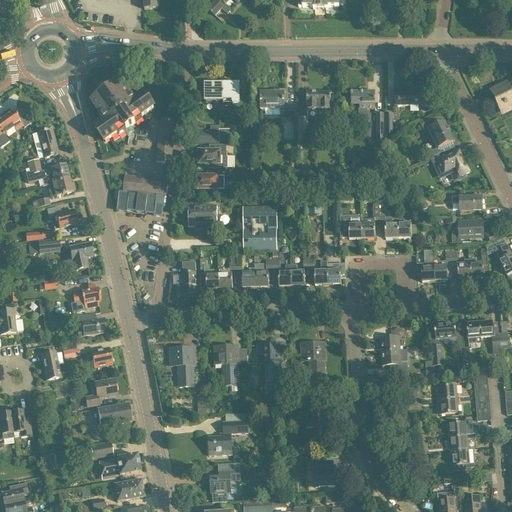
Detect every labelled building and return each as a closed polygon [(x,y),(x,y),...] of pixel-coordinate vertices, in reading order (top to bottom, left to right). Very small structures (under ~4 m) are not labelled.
[(144,0),(145,10),(158,10),(157,0),(144,0)] [(219,0),(216,0),(207,9),(215,17),(222,10),(228,15),(231,11),(226,5),(219,0)] [(298,0),(299,8),(303,8),(314,8),(314,10),(328,10),(328,8),(339,8),(338,0),(298,0)] [(121,83),(92,103),(105,121),(95,128),(105,143),(117,134),(119,136),(136,124),(134,122),(154,108),(144,94),(134,101),(121,83)] [(225,85),(223,85),(223,103),(232,103),(233,106),(236,113),(248,113),(248,100),(239,100),(239,85),(231,85),(231,84),(225,84),(225,85)] [(205,85),(205,102),(218,102),(218,111),(223,111),(223,103),(223,85),(205,85)] [(275,94),(261,94),(261,111),(281,111),(281,118),(297,118),(297,106),(287,106),(288,90),(275,90),(275,94)] [(406,90),(395,90),(395,107),(421,107),(428,106),(427,92),(411,93),(411,91),(406,91),(406,90)] [(331,93),(306,93),(306,106),(307,106),(307,111),(320,111),(320,114),(329,114),(329,122),(338,122),(339,104),(331,104),(331,93)] [(375,93),(351,93),(352,107),(360,107),(360,110),(358,110),(358,119),(367,119),(367,111),(375,111),(375,93)] [(499,102),(498,102),(505,116),(506,116),(505,115),(511,112),(511,96),(510,97),(510,96),(509,97),(499,102)] [(0,150),(1,150),(4,155),(13,148),(10,144),(5,136),(15,129),(13,126),(19,122),(24,129),(31,124),(22,110),(15,115),(13,112),(0,121),(0,150)] [(455,143),(445,122),(445,123),(444,120),(448,118),(444,110),(419,124),(424,132),(436,125),(437,126),(429,130),(439,149),(431,153),(433,158),(442,154),(454,148),(452,144),(455,143)] [(162,119),(155,162),(170,164),(170,163),(176,121),(162,119)] [(307,119),(297,119),(297,141),(307,141),(307,119)] [(197,133),(197,143),(218,144),(218,128),(211,128),(211,134),(197,133)] [(51,131),(38,134),(44,160),(58,157),(51,131)] [(230,132),(218,132),(218,144),(230,144),(230,132)] [(197,156),(197,161),(198,162),(198,165),(220,165),(220,157),(226,157),(227,146),(213,146),(213,152),(199,152),(199,155),(197,156)] [(433,158),(430,160),(435,170),(439,168),(442,175),(456,169),(460,178),(469,173),(459,152),(445,159),(442,154),(433,158)] [(38,161),(27,164),(29,170),(40,167),(38,161)] [(40,167),(29,170),(31,176),(41,173),(40,167)] [(65,167),(45,172),(49,186),(53,185),(68,181),(65,167)] [(194,181),(194,186),(196,188),(196,190),(224,191),(224,177),(230,177),(230,171),(210,171),(210,177),(196,177),(196,180),(194,181)] [(125,177),(123,192),(166,197),(168,182),(125,177)] [(54,190),(49,192),(51,199),(56,198),(74,194),(74,193),(73,193),(72,187),(70,188),(68,181),(53,185),(54,190)] [(163,206),(156,205),(156,198),(120,193),(118,210),(154,215),(154,216),(161,217),(163,206)] [(307,216),(322,215),(321,197),(306,198),(307,216)] [(453,198),(452,198),(453,205),(460,205),(460,212),(461,212),(482,211),(482,212),(483,212),(482,198),(482,199),(460,199),(460,198),(453,198)] [(48,200),(32,204),(33,211),(50,206),(48,200)] [(217,207),(189,207),(189,227),(217,227),(217,223),(225,223),(224,214),(217,214),(217,207)] [(58,209),(47,212),(49,219),(55,217),(59,230),(77,226),(73,212),(60,215),(58,209)] [(277,212),(244,213),(244,253),(273,252),(277,252),(277,212)] [(399,220),(398,220),(399,239),(412,239),(411,224),(405,224),(405,215),(399,215),(399,220)] [(357,226),(349,226),(349,241),(362,240),(362,226),(364,225),(364,220),(357,220),(357,226)] [(386,225),(385,225),(385,232),(385,240),(399,239),(398,220),(386,220),(386,225)] [(483,222),(458,223),(459,240),(484,239),(483,222)] [(364,225),(362,226),(362,240),(375,240),(375,225),(364,225)] [(41,235),(30,236),(30,243),(42,242),(42,240),(53,239),(53,233),(41,234),(41,235)] [(59,241),(30,244),(31,255),(39,254),(39,255),(60,253),(59,241)] [(90,245),(69,249),(72,263),(74,273),(88,270),(86,260),(93,258),(90,245)] [(511,274),(511,256),(507,246),(495,252),(500,263),(495,265),(495,268),(496,271),(499,272),(504,270),(507,276),(511,274)] [(427,265),(417,266),(418,276),(422,276),(422,284),(435,282),(433,260),(432,252),(426,252),(427,265)] [(207,256),(201,256),(201,271),(204,271),(204,277),(206,277),(206,291),(220,290),(219,276),(219,267),(218,267),(210,267),(210,262),(207,262),(207,256)] [(439,259),(433,260),(435,282),(448,281),(447,267),(440,267),(439,259)] [(484,278),(483,264),(476,264),(476,259),(470,260),(471,279),(484,278)] [(464,265),(457,266),(458,281),(471,279),(470,260),(464,260),(464,265)] [(180,287),(177,287),(177,296),(186,295),(186,297),(193,297),(193,295),(196,295),(195,267),(186,268),(187,263),(181,263),(181,273),(180,273),(180,287)] [(321,272),(314,272),(315,287),(328,287),(327,272),(327,266),(327,263),(320,263),(321,272)] [(223,264),(218,264),(218,267),(219,267),(219,276),(220,290),(233,290),(232,275),(224,275),(223,264)] [(340,265),(327,266),(327,272),(328,287),(341,286),(340,265)] [(286,273),(278,273),(279,288),(292,287),(291,273),(291,267),(285,267),(286,273)] [(297,267),(291,267),(291,273),(292,287),(305,287),(305,272),(297,273),(297,267)] [(261,269),(255,270),(256,289),(269,288),(268,274),(261,274),(261,269)] [(250,274),(242,275),(243,289),(256,289),(255,270),(249,270),(250,274)] [(73,278),(43,282),(45,293),(74,289),(73,278)] [(74,306),(72,306),(73,313),(98,308),(97,303),(101,302),(98,290),(95,291),(94,287),(88,288),(88,292),(72,295),(74,306)] [(19,303),(18,294),(10,295),(11,304),(19,303)] [(0,336),(16,334),(13,311),(0,312),(0,336)] [(94,316),(69,320),(70,326),(82,324),(83,332),(77,332),(78,339),(105,335),(103,321),(95,322),(94,316)] [(500,348),(499,336),(494,336),(493,323),(480,325),(481,339),(492,338),(493,349),(500,349),(500,348)] [(502,336),(499,336),(500,348),(508,347),(507,323),(501,323),(502,336)] [(480,325),(467,326),(468,340),(469,346),(476,345),(476,340),(481,339),(480,325)] [(431,341),(433,366),(443,365),(441,341),(456,340),(455,326),(455,327),(435,329),(435,328),(436,341),(431,341)] [(391,338),(380,339),(381,353),(400,352),(399,338),(406,338),(405,331),(391,332),(391,338)] [(325,345),(302,346),(303,363),(310,363),(311,384),(325,383),(324,362),(326,362),(325,345)] [(281,346),(258,347),(259,364),(266,364),(267,385),(281,385),(280,364),(282,364),(281,346)] [(238,348),(215,349),(215,366),(223,365),(224,387),(238,386),(237,365),(239,365),(238,348)] [(195,349),(170,350),(171,367),(179,367),(179,388),(194,388),(193,381),(193,374),(193,367),(195,367),(195,349)] [(78,351),(63,354),(64,360),(79,357),(78,351)] [(91,354),(86,355),(87,363),(92,362),(94,370),(112,366),(108,351),(91,354)] [(400,352),(381,353),(382,367),(393,366),(394,372),(408,371),(407,365),(401,366),(400,352)] [(56,353),(41,357),(45,374),(44,374),(45,382),(61,379),(56,353)] [(97,397),(86,399),(87,409),(99,407),(98,400),(117,396),(114,381),(94,384),(97,397)] [(456,386),(437,388),(438,402),(457,400),(456,386)] [(457,400),(438,402),(440,416),(459,414),(457,400)] [(321,402),(299,403),(299,407),(301,407),(301,410),(307,410),(307,409),(321,409),(321,402)] [(128,405),(97,410),(100,428),(115,426),(115,428),(117,429),(121,429),(122,426),(122,425),(131,423),(128,405)] [(23,413),(10,414),(13,434),(19,433),(20,438),(31,437),(29,420),(24,421),(23,413)] [(0,440),(8,440),(7,435),(13,434),(10,414),(0,415),(0,440)] [(329,420),(306,422),(307,431),(314,431),(314,443),(330,442),(329,420)] [(221,438),(209,439),(210,457),(224,457),(224,452),(232,452),(231,435),(248,434),(248,422),(246,422),(225,423),(224,423),(224,435),(221,435),(221,438)] [(466,423),(447,425),(448,439),(468,437),(467,436),(466,423)] [(44,430),(40,431),(41,440),(56,437),(55,434),(45,435),(44,430)] [(468,437),(448,439),(450,453),(469,451),(468,440),(476,439),(475,435),(467,436),(468,437)] [(110,441),(90,445),(93,460),(112,457),(110,441)] [(469,451),(450,453),(451,466),(452,466),(452,472),(466,471),(466,469),(474,468),(474,464),(470,465),(469,451)] [(113,461),(98,463),(102,481),(140,474),(137,456),(115,460),(115,463),(114,464),(113,461)] [(318,478),(313,478),(313,488),(338,487),(336,463),(317,464),(318,478)] [(225,478),(210,479),(211,495),(224,494),(224,495),(231,494),(230,478),(240,478),(239,471),(224,472),(225,478)] [(472,476),(444,478),(444,485),(472,483),(472,476)] [(141,481),(113,486),(117,503),(145,498),(141,481)] [(9,494),(2,495),(4,507),(23,503),(22,498),(27,497),(25,485),(8,488),(9,494)] [(480,511),(479,498),(464,499),(465,511),(480,511)] [(455,511),(454,499),(439,500),(440,511),(455,511)] [(103,500),(91,502),(92,511),(104,509),(103,500)] [(272,511),(272,502),(243,504),(243,511),(272,511)] [(23,503),(4,507),(4,511),(30,511),(30,508),(25,509),(23,503)]
